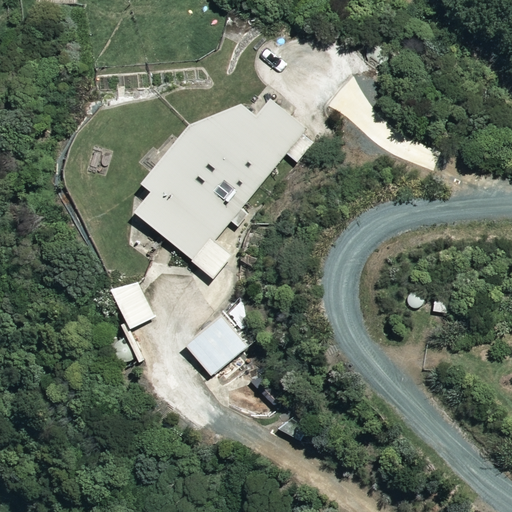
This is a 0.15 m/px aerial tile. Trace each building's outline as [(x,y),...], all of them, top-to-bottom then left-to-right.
[(268,101),(256,115),(243,103),(196,125),(146,183),(156,191),(139,211),(215,278),(234,257),(214,240),(232,220),(238,226),(248,215),(241,208),(287,155),(296,163),(314,142),(268,101)] [(156,316),(138,280),(114,291),(132,328),(156,316)] [(225,312),(240,333),(263,316),(247,295),(225,312)] [(240,333),(225,312),(192,336),(208,357),(240,333)] [(234,350),(215,363),(229,382),(248,369),(234,350)]
